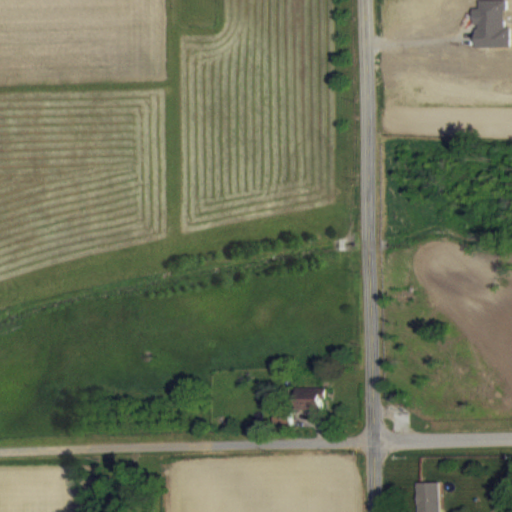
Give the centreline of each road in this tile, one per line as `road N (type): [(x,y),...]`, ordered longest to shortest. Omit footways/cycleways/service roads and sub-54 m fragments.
road 1 (residential): [(0,448),(511,437)]
road 2 (residential): [(364,0),(372,440)]
